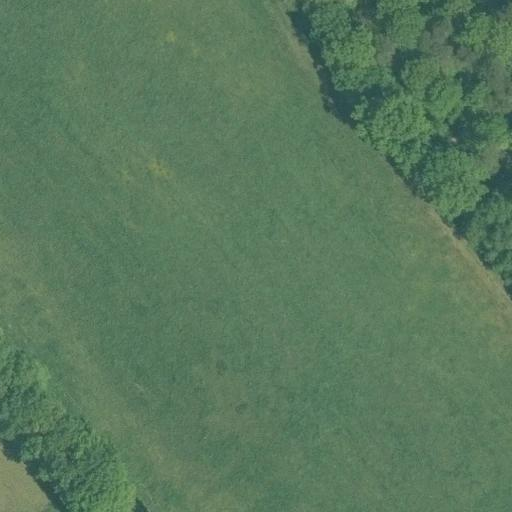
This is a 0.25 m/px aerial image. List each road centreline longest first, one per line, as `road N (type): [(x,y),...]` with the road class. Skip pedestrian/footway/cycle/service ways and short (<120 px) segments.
road 1 (track): [(295,0),(511,291)]
road 2 (track): [(0,350),(134,511)]
